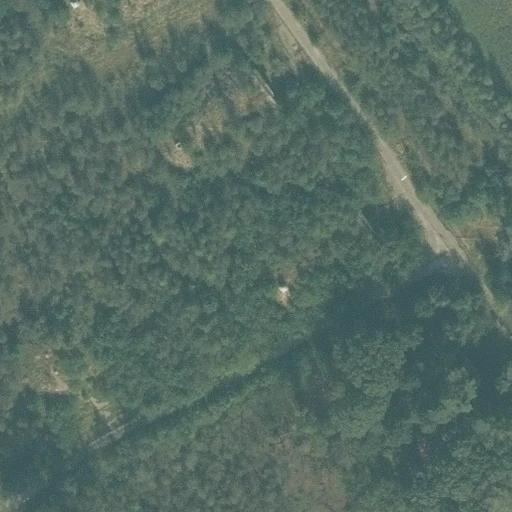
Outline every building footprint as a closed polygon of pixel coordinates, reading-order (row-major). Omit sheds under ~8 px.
[(56,0),(82,38),(138,0),(56,0)] [(244,40),(143,108),(198,190),(299,122),(244,40)] [(339,185),(237,253),(293,335),(394,267),(339,185)] [(77,293),(14,330),(53,396),(115,359),(77,293)] [(441,328),(339,397),(395,478),(496,410),(441,328)] [(511,511),(511,500),(494,511),(511,511)]
